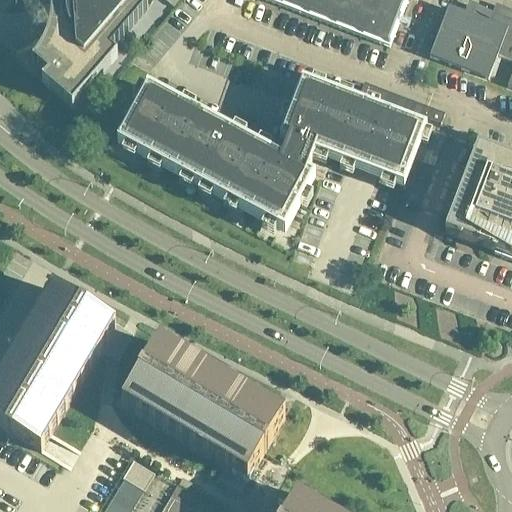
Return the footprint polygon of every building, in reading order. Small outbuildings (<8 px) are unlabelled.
[(111,53),(148,10),(136,0),(49,0),(50,2),(50,5),(50,8),(34,9),(36,26),(50,25),(49,31),(48,36),(46,41),(44,46),(41,51),(39,55),(35,60),(32,64),(48,78),(44,82),(43,82),(42,84),(72,110),(117,58),(116,56),(115,57),(111,53)] [(263,0),(389,48),(407,0),(263,0)] [(511,11),(496,6),(493,14),(476,8),(479,1),(475,0),(451,0),(451,2),(468,8),(464,17),(448,11),(430,57),(487,79),(496,55),(511,61),(511,76),(508,87),(511,88),(511,11)] [(445,116),(364,85),(359,98),(440,129),(445,116)] [(279,231),(320,155),(346,166),(356,169),(365,173),(398,185),(419,129),(309,86),(291,132),(279,162),(225,132),(228,127),(213,119),(210,125),(153,94),(124,147),(181,178),(178,184),(193,192),(196,186),(279,231)] [(511,161),(478,149),(445,235),(495,254),(495,253),(511,259),(511,161)] [(0,368),(0,433),(35,455),(109,330),(46,292),(0,368)] [(160,345),(122,409),(247,484),(285,420),(160,345)] [(144,494),(155,477),(134,464),(123,481),(124,482),(143,493),(144,494)] [(324,511),(298,496),(288,511),(324,511)]
